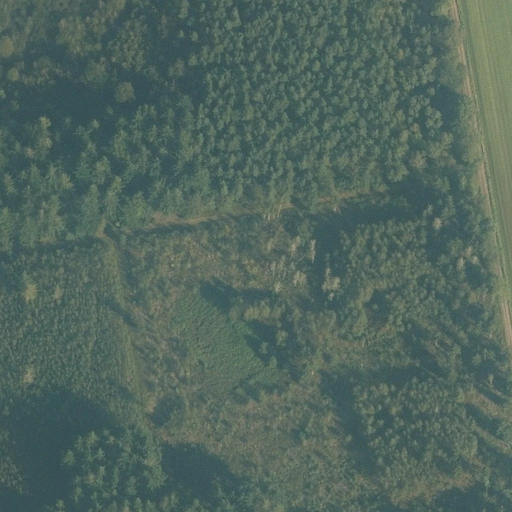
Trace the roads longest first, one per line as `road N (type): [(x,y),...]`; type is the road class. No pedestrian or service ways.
road 1 (track): [(482,166),(0,252)]
road 2 (track): [(511,336),(482,166)]
road 3 (track): [(482,166),(454,0)]
